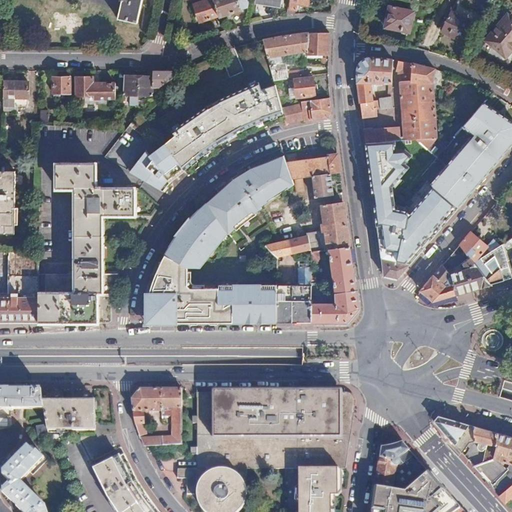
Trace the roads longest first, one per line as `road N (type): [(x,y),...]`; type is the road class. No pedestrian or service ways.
road 1 (primary): [(106,355),(372,360),(511,392)]
road 2 (residential): [(124,339),(135,265),(174,199),(249,148),(348,125)]
road 3 (primary): [(121,372),(385,376)]
road 4 (primary): [(377,336),(124,339)]
road 5 (residential): [(376,326),(511,165)]
road 6 (primary): [(376,326),(348,125)]
road 7 (residential): [(155,59),(179,60),(270,28),(345,21)]
road 8 (residential): [(511,96),(427,57),(344,49)]
road 9 (residential): [(0,58),(155,59)]
road 10 (residential): [(180,511),(131,436),(121,372)]
road 11 (secondary): [(392,393),(491,511)]
road 12 (residential): [(392,393),(375,408),(362,511)]
road 13 (primary): [(124,339),(0,341)]
road 14 (primary): [(0,370),(121,372)]
